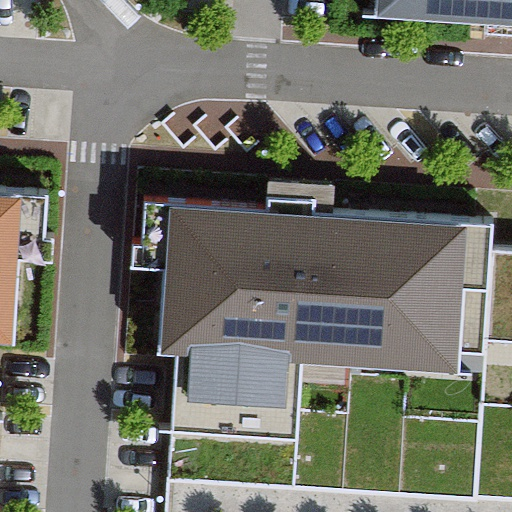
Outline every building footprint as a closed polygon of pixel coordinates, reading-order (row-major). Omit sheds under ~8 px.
[(425,0),(377,0),(377,8),(425,10),(425,0)] [(511,0),(425,0),(425,10),(511,15),(511,0)] [(294,174),(273,173),(271,200),(271,209),(314,211),(314,206),(334,207),(336,177),(294,174)] [(0,329),(2,306),(18,308),(23,252),(25,229),(46,231),(50,189),(0,184),(0,329)] [(271,200),(145,192),(143,237),(166,238),(164,264),(161,315),(178,316),(176,346),(166,511),(511,511),(511,244),(494,243),(495,216),(334,207),(314,206),(314,211),(271,209),(271,200)] [(23,252),(55,255),(57,232),(46,231),(25,229),(23,252)] [(143,237),(135,237),(133,263),(164,264),(166,238),(143,237)] [(0,329),(0,335),(15,337),(18,308),(2,306),(0,329)] [(178,316),(161,315),(159,345),(176,346),(178,316)]
